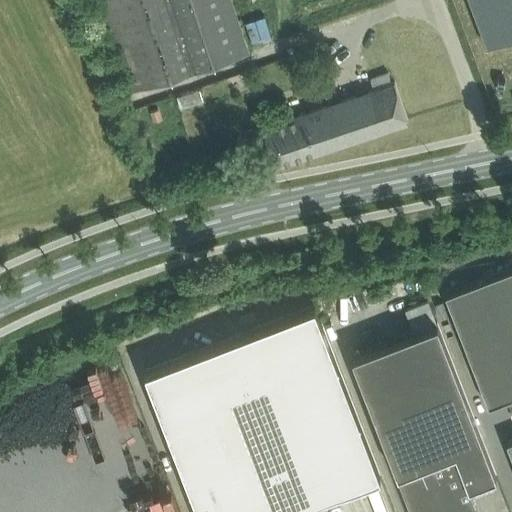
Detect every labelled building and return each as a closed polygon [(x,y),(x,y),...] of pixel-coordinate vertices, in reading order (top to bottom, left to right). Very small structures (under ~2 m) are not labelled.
[(99,0),(130,89),(250,49),(233,0),(99,0)] [(511,0),(472,0),(489,44),(511,35),(511,0)] [(389,70),(370,76),(374,88),(393,81),(389,70)] [(374,88),(263,125),(277,164),(409,120),(396,80),(393,81),(374,88)] [(159,110),(151,113),(155,123),(163,120),(159,110)] [(489,404),(511,395),(511,267),(446,293),(489,404)] [(199,511),(283,511),(381,475),(315,304),(145,370),(199,511)] [(497,474),(438,322),(352,355),(412,511),(479,511),(469,485),(497,474)]
